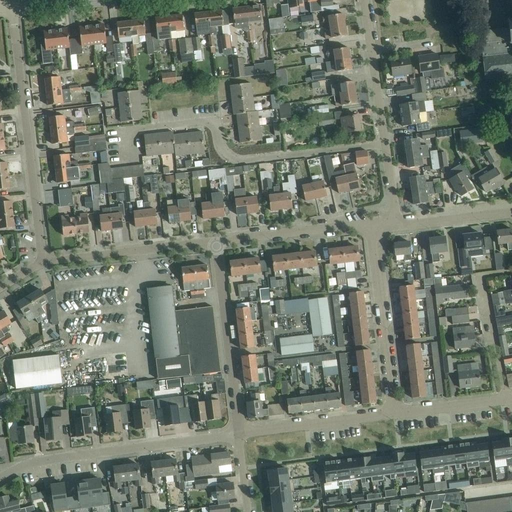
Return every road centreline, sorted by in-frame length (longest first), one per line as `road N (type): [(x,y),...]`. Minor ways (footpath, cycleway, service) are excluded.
road 1 (residential): [(385,144),(234,160),(209,120),(128,129),(132,164)]
road 2 (residential): [(42,262),(11,5)]
road 3 (residential): [(0,477),(36,461),(238,433)]
road 4 (residential): [(238,433),(215,242)]
road 5 (residential): [(393,413),(370,225)]
road 6 (residential): [(42,262),(215,242)]
road 7 (residential): [(238,433),(393,413)]
road 8 (residential): [(215,242),(370,225)]
road 9 (residential): [(505,399),(483,276),(511,272)]
road 10 (residential): [(392,225),(511,213)]
